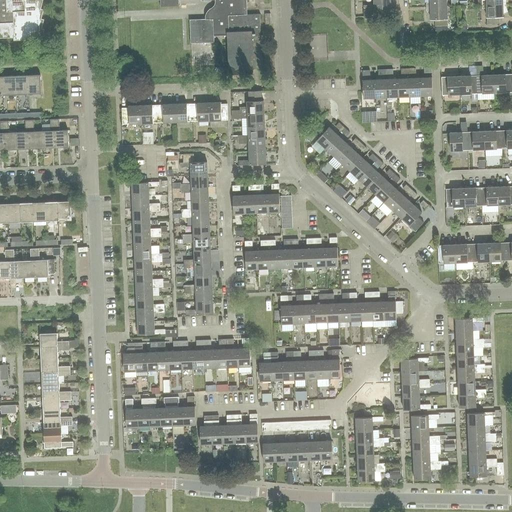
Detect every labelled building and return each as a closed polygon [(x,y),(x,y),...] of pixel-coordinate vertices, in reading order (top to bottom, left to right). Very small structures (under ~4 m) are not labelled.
[(0,0),(0,38),(14,38),(14,41),(42,39),(45,30),(42,29),(44,19),(42,19),(44,9),(41,9),(43,0),(0,0)] [(390,9),(389,0),(373,0),(374,5),(363,5),(363,10),(375,9),(390,9)] [(507,12),(507,11),(506,9),(506,8),(505,6),(505,4),(482,5),(482,10),(482,9),(486,9),(486,25),(499,24),(499,18),(503,18),(502,12),(506,12),(507,12)] [(447,25),(446,6),(426,7),(426,11),(430,11),(430,20),(434,20),(434,26),(447,25)] [(363,10),(363,18),(375,18),(375,9),(363,10)] [(493,75),(494,93),(511,92),(511,75),(511,74),(493,75)] [(26,75),(14,76),(15,94),(27,94),(26,75)] [(26,75),(27,94),(40,93),(39,75),(26,75)] [(476,76),(477,94),(494,93),(493,75),(476,76)] [(15,94),(14,76),(2,76),(2,95),(15,94)] [(459,76),(441,77),(441,95),(459,95),(459,76)] [(459,76),(459,95),(477,94),(476,76),(459,76)] [(420,96),(420,78),(408,79),(409,97),(420,96)] [(420,78),(420,96),(432,96),(431,78),(420,78)] [(397,97),(397,79),(385,80),(386,98),(397,97)] [(409,97),(408,79),(397,79),(397,97),(409,97)] [(375,98),(374,80),(363,81),(363,99),(375,98)] [(374,80),(375,98),(386,98),(385,80),(374,80)] [(232,111),(232,115),(264,114),(264,101),(261,101),(261,91),(248,92),(249,102),(247,102),(247,110),(232,111)] [(210,121),(209,103),(197,104),(197,105),(192,106),(193,122),(210,121)] [(221,103),(209,103),(210,121),(228,121),(227,104),(221,104),(221,103)] [(187,104),(175,105),(176,123),(193,122),(192,106),(187,106),(187,104)] [(141,124),(158,123),(158,107),(153,107),(153,105),(141,106),(141,124)] [(176,123),(175,105),(163,105),(163,107),(158,107),(158,123),(176,123)] [(141,124),(141,106),(129,106),(129,108),(122,108),(122,125),(141,124)] [(362,112),(362,123),(377,122),(376,111),(362,112)] [(247,119),(248,127),(265,126),(264,114),(232,115),(232,119),(247,119)] [(54,119),(49,119),(50,131),(42,131),(43,148),(55,147),(54,119)] [(58,119),(54,119),(55,147),(69,147),(68,130),(59,130),(58,119)] [(29,120),(24,120),(24,132),(17,132),(18,149),(30,149),(29,120)] [(33,120),(29,120),(30,149),(43,148),(42,131),(34,131),(33,120)] [(8,121),(4,121),(5,150),(18,149),(17,132),(9,132),(8,121)] [(335,127),(340,131),(344,127),(339,123),(335,127)] [(237,136),(238,140),(265,139),(265,126),(248,127),(248,135),(237,136)] [(316,141),(325,149),(337,135),(328,127),(316,141)] [(344,127),(340,131),(346,137),(350,133),(344,127)] [(511,130),(501,131),(502,149),(509,149),(509,153),(511,152),(511,130)] [(501,131),(484,132),(485,150),(502,149),(501,131)] [(484,132),(467,133),(468,151),(485,150),(484,132)] [(468,151),(467,133),(450,133),(450,151),(468,151)] [(206,135),(199,135),(199,143),(207,143),(206,135)] [(345,143),(337,135),(325,149),(333,156),(345,143)] [(352,142),(357,147),(361,143),(356,138),(352,142)] [(248,144),(249,152),(266,152),(265,139),(238,140),(238,144),(248,144)] [(333,156),(341,164),(354,151),(345,143),(333,156)] [(361,143),(357,147),(363,152),(367,148),(361,143)] [(362,158),(354,151),(341,164),(350,172),(362,158)] [(266,164),(266,152),(249,152),(249,160),(238,161),(238,166),(266,164)] [(194,154),(183,154),(184,162),(194,162),(194,154)] [(369,157),(374,162),(378,158),(373,154),(369,157)] [(350,172),(358,180),(371,166),(362,158),(350,172)] [(378,158),(374,162),(380,167),(383,164),(378,158)] [(191,176),(208,175),(207,162),(180,163),(180,168),(191,167),(191,176)] [(379,174),(371,166),(358,180),(367,187),(379,174)] [(391,178),(395,174),(389,169),(386,173),(391,178)] [(367,187),(375,195),(388,182),(379,174),(367,187)] [(397,183),(400,179),(395,174),(391,178),(397,183)] [(180,189),(208,187),(208,175),(191,176),(192,184),(180,184),(180,189)] [(328,179),(324,175),(320,179),(325,183),(328,179)] [(159,182),(132,183),(132,196),(149,196),(148,188),(159,187),(159,182)] [(396,189),(388,182),(375,195),(383,203),(396,189)] [(408,193),(411,189),(406,185),(403,188),(408,193)] [(511,186),(498,187),(498,205),(511,204),(511,186)] [(192,201),(209,200),(208,187),(180,189),(181,193),(192,192),(192,201)] [(498,187),(481,188),(481,206),(498,205),(498,187)] [(481,188),(464,189),(464,207),(481,206),(481,188)] [(347,192),(343,189),(338,195),(342,198),(347,192)] [(383,203),(392,210),(404,197),(396,189),(383,203)] [(414,198),(417,195),(411,189),(408,193),(414,198)] [(464,207),(464,189),(445,189),(446,207),(464,207)] [(267,195),(268,213),(280,213),(279,194),(267,195)] [(244,196),(245,214),(256,213),(256,195),(244,196)] [(256,195),(256,213),(268,213),(267,195),(256,195)] [(346,200),(350,204),(354,200),(350,195),(346,200)] [(149,196),(132,196),(133,209),(160,208),(160,204),(149,204),(149,196)] [(244,196),(233,196),(233,214),(245,214),(244,196)] [(392,210),(400,218),(413,205),(404,197),(392,210)] [(182,214),(209,213),(209,200),(192,201),(193,209),(182,210),(182,214)] [(425,209),(429,205),(423,200),(420,204),(425,209)] [(58,202),(59,221),(71,220),(71,201),(58,202)] [(46,221),(45,202),(32,203),(33,222),(46,221)] [(59,221),(58,202),(45,202),(46,221),(59,221)] [(21,222),(20,203),(7,204),(8,223),(21,222)] [(33,222),(32,203),(20,203),(21,222),(33,222)] [(400,218),(409,226),(415,232),(423,223),(417,217),(421,213),(413,205),(400,218)] [(160,208),(133,209),(133,221),(150,221),(149,213),(160,213),(160,208)] [(194,226),(210,225),(209,213),(182,214),(182,218),(193,217),(194,226)] [(150,221),(133,221),(134,234),(161,233),(161,232),(161,229),(150,229),(150,221)] [(210,225),(194,226),(194,234),(183,235),(183,239),(210,238),(210,225)] [(245,235),(244,228),(235,228),(236,236),(245,235)] [(392,231),(387,237),(393,243),(398,237),(392,231)] [(161,233),(134,234),(134,247),(151,246),(150,238),(161,237),(161,233)] [(195,251),(211,251),(210,238),(183,239),(183,240),(183,243),(194,243),(195,251)] [(258,269),(257,252),(249,252),(248,246),(252,246),(252,241),(245,241),(245,247),(246,270),(258,269)] [(488,244),(489,261),(506,261),(506,243),(488,244)] [(454,245),(455,263),(472,262),(471,244),(454,245)] [(471,244),(472,262),(489,261),(488,244),(471,244)] [(454,245),(438,246),(437,246),(438,264),(455,263),(454,245)] [(151,246),(134,247),(135,259),(162,258),(162,254),(151,254),(151,246)] [(34,249),(35,277),(49,277),(49,274),(55,273),(54,259),(39,260),(38,248),(34,249)] [(327,266),(338,266),(337,248),(326,249),(327,266)] [(22,261),(23,278),(35,277),(34,249),(30,249),(30,261),(22,261)] [(314,249),(303,250),(304,267),(315,267),(314,249)] [(326,249),(314,249),(315,267),(327,266),(326,249)] [(0,261),(0,278),(10,279),(9,250),(5,250),(5,262),(0,261)] [(9,250),(10,279),(23,278),(22,261),(14,261),(14,250),(9,250)] [(291,250),(280,251),(281,268),(292,268),(291,250)] [(304,267),(303,250),(291,250),(292,268),(304,267)] [(211,251),(195,251),(195,259),(184,260),(184,264),(211,263),(211,251)] [(268,251),(257,252),(258,269),(269,269),(268,251)] [(281,268),(280,251),(268,251),(269,269),(281,268)] [(162,258),(135,259),(135,272),(152,271),(152,263),(162,262),(162,258)] [(211,263),(184,264),(184,268),(195,268),(196,277),(212,276),(211,263)] [(152,271),(135,272),(136,284),(163,283),(163,279),(152,279),(152,271)] [(212,276),(196,277),(196,285),(185,285),(185,289),(212,288),(212,276)] [(163,283),(136,284),(136,297),(153,296),(153,288),(163,288),(163,287),(163,283)] [(212,288),(185,289),(185,293),(196,293),(197,302),(213,302),(212,288)] [(388,301),(383,302),(384,320),(396,319),(396,313),(403,313),(402,301),(396,301),(395,301),(395,296),(395,291),(388,291),(388,296),(388,301)] [(153,296),(136,297),(137,310),(164,309),(164,308),(164,304),(153,305),(153,296)] [(185,311),(185,302),(177,303),(177,311),(185,311)] [(213,302),(197,302),(197,310),(186,310),(186,315),(213,314),(213,302)] [(361,302),(350,303),(350,306),(350,321),(362,321),(361,302)] [(372,302),(361,302),(362,321),(373,320),(372,302)] [(384,320),(383,302),(372,302),(373,320),(384,320)] [(338,303),(327,304),(327,322),(339,322),(338,303)] [(350,306),(350,303),(338,303),(339,322),(350,321),(350,306)] [(315,307),(315,304),(304,305),(305,323),(316,323),(315,307)] [(327,304),(315,304),(315,307),(316,323),(327,322),(327,304)] [(293,324),(292,305),(281,306),(281,324),(293,324)] [(304,305),(292,305),(293,324),(305,323),(304,305)] [(164,309),(137,310),(137,322),(154,321),(154,313),(165,313),(164,309)] [(456,332),(473,331),(472,323),(483,323),(483,318),(455,319),(456,332)] [(154,321),(137,322),(138,335),(165,334),(165,330),(155,330),(154,321)] [(456,345),(484,343),(484,340),(473,340),(473,331),(456,332),(456,345)] [(40,347),(69,345),(69,341),(57,341),(57,333),(39,333),(40,347)] [(136,343),(128,343),(128,348),(129,353),(124,353),(125,371),(125,377),(137,377),(137,371),(136,343)] [(136,343),(137,371),(137,377),(148,377),(147,371),(147,352),(143,353),(143,343),(136,343)] [(457,357),(474,357),(483,356),(483,348),(484,348),(484,347),(484,343),(456,345),(457,357)] [(69,345),(40,347),(41,359),(58,358),(57,351),(69,350),(69,345)] [(238,349),(239,367),(250,367),(250,348),(238,349)] [(216,368),(227,367),(226,349),(215,350),(216,368)] [(238,349),(226,349),(227,367),(239,367),(238,349)] [(193,369),(204,368),(204,350),(192,351),(193,369)] [(215,350),(204,350),(204,368),(216,368),(215,350)] [(169,351),(158,352),(159,370),(170,370),(169,351)] [(170,370),(181,369),(180,351),(169,351),(170,370)] [(192,351),(180,351),(181,369),(193,369),(192,351)] [(147,371),(159,370),(158,352),(147,352),(147,371)] [(263,353),(264,358),(264,363),(259,363),(260,381),(271,380),(270,352),(263,353)] [(278,357),(278,352),(270,352),(271,380),(283,380),(282,362),(278,362),(278,357)] [(457,370),(485,369),(485,364),(474,365),(474,357),(457,357),(457,370)] [(58,358),(41,359),(41,372),(70,370),(70,366),(58,367),(58,358)] [(401,372),(418,371),(418,363),(429,362),(428,358),(401,359),(401,372)] [(327,360),(316,361),(317,379),(328,378),(327,360)] [(327,360),(328,378),(340,378),(339,360),(327,360)] [(305,361),(293,362),(294,379),(305,379),(305,361)] [(317,379),(316,361),(305,361),(305,379),(317,379)] [(293,362),(282,362),(283,380),(294,379),(293,362)] [(0,379),(8,379),(8,367),(0,367),(0,379)] [(458,382),(475,382),(474,374),(485,373),(485,369),(457,370),(458,382)] [(70,370),(41,372),(42,384),(59,384),(58,375),(70,375),(70,370)] [(402,385),(429,384),(429,379),(419,380),(418,371),(401,372),(402,385)] [(458,395),(486,394),(486,390),(475,390),(475,382),(458,382),(458,395)] [(59,384),(42,384),(42,397),(71,396),(71,391),(59,392),(59,384)] [(403,397),(419,397),(419,388),(429,388),(429,384),(402,385),(403,397)] [(272,401),(272,395),(272,393),(262,393),(262,402),(272,401)] [(458,395),(459,408),(476,407),(475,399),(486,398),(486,394),(458,395)] [(71,396),(42,397),(43,409),(60,409),(60,401),(71,401),(71,396)] [(403,397),(403,410),(431,409),(430,405),(420,405),(419,397),(403,397)] [(137,408),(133,408),(132,399),(125,399),(126,405),(126,409),(125,409),(126,427),(138,427),(137,408)] [(184,425),(183,406),(172,407),(172,425),(184,425)] [(183,406),(184,425),(195,424),(195,406),(183,406)] [(148,408),(149,426),(161,426),(160,407),(148,408)] [(160,407),(161,426),(172,425),(172,407),(160,407)] [(149,426),(148,408),(137,408),(138,427),(149,426)] [(60,409),(43,409),(43,422),(72,421),(72,417),(60,417),(60,409)] [(467,413),(468,426),(485,425),(485,417),(495,417),(495,412),(467,413)] [(257,423),(257,419),(257,414),(250,414),(250,419),(251,419),(251,423),(246,424),(247,442),(258,441),(257,423)] [(227,415),(227,420),(228,420),(228,424),(223,425),(223,443),(235,442),(234,415),(227,415)] [(242,415),(234,415),(235,442),(247,442),(246,424),(241,424),(241,420),(242,420),(242,415)] [(412,429),(429,428),(429,419),(438,419),(438,415),(411,416),(412,429)] [(204,416),(204,421),(205,421),(205,425),(200,425),(200,444),(212,443),(211,416),(204,416)] [(219,416),(211,416),(212,443),(223,443),(223,425),(218,425),(218,421),(219,421),(219,416)] [(356,431),(373,430),(372,422),(383,421),(383,417),(355,418),(356,431)] [(72,421),(43,422),(44,435),(61,434),(61,426),(72,426),(72,421)] [(468,439),(495,438),(502,438),(502,433),(485,434),(485,425),(468,426),(468,439)] [(429,428),(412,429),(412,441),(440,440),(440,436),(429,436),(429,428)] [(356,431),(356,444),(384,442),(383,438),(373,439),(373,430),(356,431)] [(61,434),(44,435),(45,448),(73,447),(73,442),(62,442),(61,434)] [(468,439),(468,451),(486,450),(486,442),(495,442),(495,438),(468,439)] [(319,441),(320,459),(333,459),(332,440),(319,441)] [(440,440),(412,441),(413,454),(430,453),(430,445),(440,444),(440,440)] [(296,442),(297,461),(309,460),(308,441),(296,442)] [(308,441),(309,460),(320,459),(319,441),(308,441)] [(273,443),(274,462),(286,461),(285,442),(273,443)] [(285,442),(286,461),(297,461),(296,442),(285,442)] [(374,447),(384,447),(391,446),(391,442),(388,442),(384,442),(356,444),(357,456),(374,455),(374,447)] [(274,462),(273,443),(262,444),(263,462),(274,462)] [(468,451),(469,464),(497,463),(497,459),(487,459),(486,450),(468,451)] [(430,453),(413,454),(413,466),(441,465),(441,461),(430,461),(430,453)] [(384,463),(379,464),(379,455),(374,455),(357,456),(357,469),(385,467),(384,463)] [(504,475),(503,462),(497,463),(469,464),(469,477),(487,476),(487,467),(496,467),(497,475),(504,475)] [(312,480),(311,465),(293,466),(294,481),(312,480)] [(441,465),(413,466),(414,479),(430,479),(430,470),(441,469),(441,465)] [(385,472),(385,467),(357,469),(358,481),(375,481),(374,472),(385,472)] [(390,471),(390,479),(401,479),(400,471),(390,471)]
